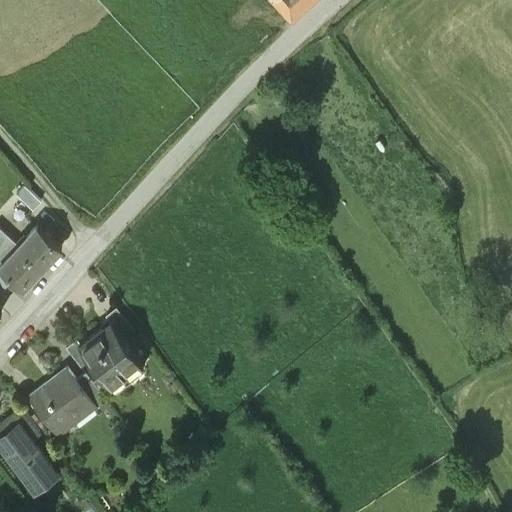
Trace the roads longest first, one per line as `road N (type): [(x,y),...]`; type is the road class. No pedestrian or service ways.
road 1 (unclassified): [(336,0),(0,348)]
road 2 (track): [(96,246),(0,136)]
